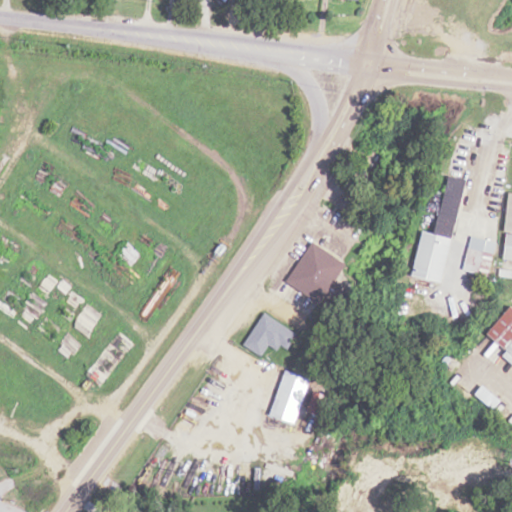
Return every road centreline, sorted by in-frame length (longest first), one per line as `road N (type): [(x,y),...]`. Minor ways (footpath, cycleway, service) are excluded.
road 1 (tertiary): [(65,511),(295,199),(369,62),(391,0)]
road 2 (residential): [(369,62),(0,16)]
road 3 (residential): [(3,17),(20,28),(45,90),(27,122),(0,143)]
road 4 (tertiary): [(369,62),(511,77)]
